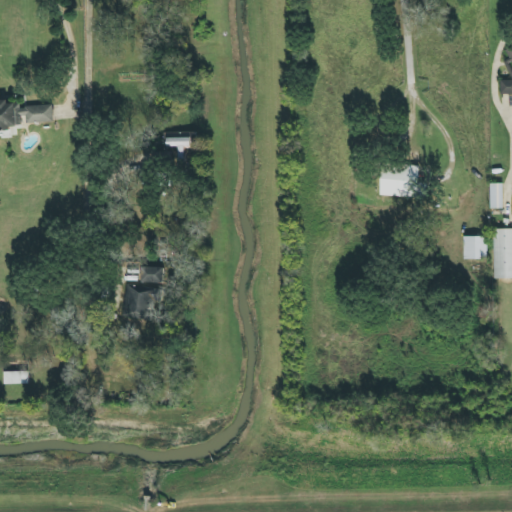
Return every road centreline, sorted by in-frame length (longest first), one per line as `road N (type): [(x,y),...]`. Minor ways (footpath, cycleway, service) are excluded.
road 1 (track): [(222,0),(207,409),(193,418),(0,420)]
road 2 (track): [(165,511),(511,510)]
road 3 (residential): [(406,0),(418,99),(450,139),(460,183)]
